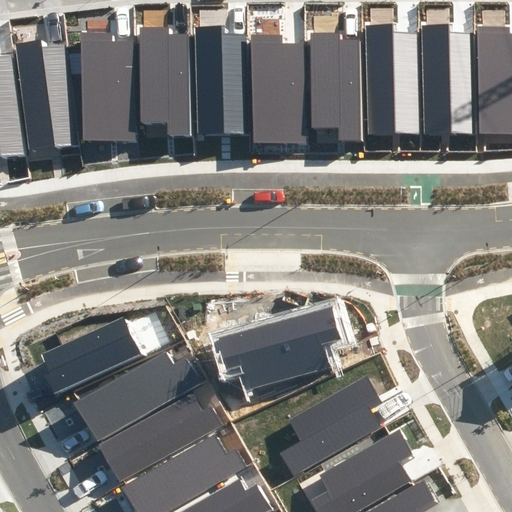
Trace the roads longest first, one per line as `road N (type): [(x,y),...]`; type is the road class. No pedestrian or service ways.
road 1 (residential): [(55,248),(166,229),(418,228)]
road 2 (residential): [(418,228),(427,336),(511,483)]
